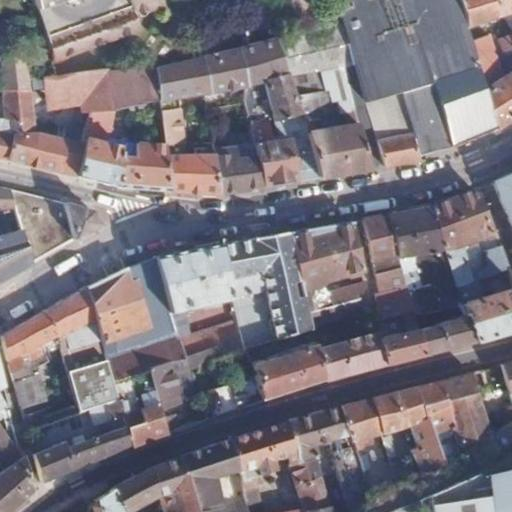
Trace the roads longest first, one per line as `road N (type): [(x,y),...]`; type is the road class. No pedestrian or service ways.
road 1 (residential): [(511,348),(188,439),(108,472),(53,511)]
road 2 (secondary): [(148,230),(439,180),(511,149)]
road 3 (secondary): [(0,307),(148,230)]
road 4 (residential): [(0,174),(130,206),(148,230)]
